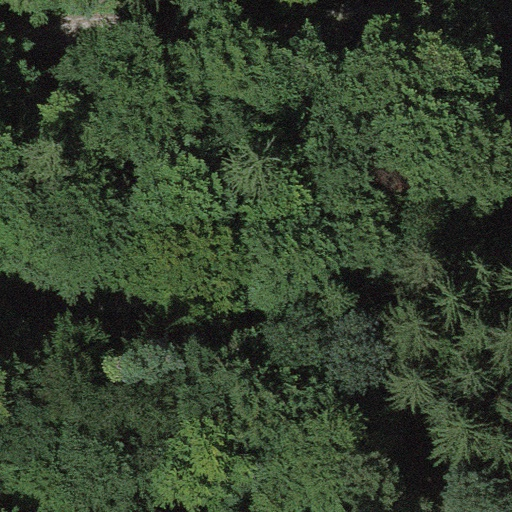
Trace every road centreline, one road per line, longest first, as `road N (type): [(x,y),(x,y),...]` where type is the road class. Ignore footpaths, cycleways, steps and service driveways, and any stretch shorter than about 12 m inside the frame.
road 1 (track): [(0,37),(511,6)]
road 2 (track): [(137,293),(269,357),(457,511)]
road 3 (track): [(0,267),(137,293)]
